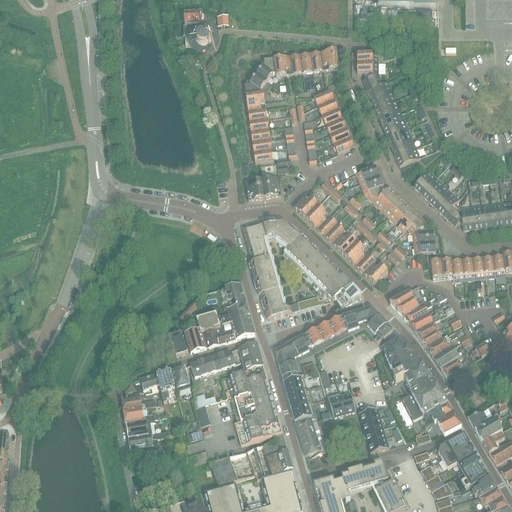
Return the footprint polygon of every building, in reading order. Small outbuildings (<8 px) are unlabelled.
[(431,28),(431,12),(415,11),(415,13),(405,13),(405,14),(397,14),(397,13),(380,12),(380,26),(431,28)] [(185,49),(196,48),(195,47),(195,45),(195,44),(195,42),(195,40),(196,39),(196,37),(197,36),(199,35),(200,34),(202,34),(201,27),(202,27),(201,13),(184,14),(184,16),(183,16),(183,22),(185,22),(185,28),(184,28),(184,39),(185,39),(185,49)] [(203,34),(202,34),(200,34),(199,35),(197,36),(196,37),(196,39),(195,40),(195,42),(195,44),(195,45),(195,47),(196,48),(197,49),(198,50),(199,51),(201,52),(202,52),(204,53),(205,52),(207,52),(208,51),(210,51),(211,50),(212,48),(213,47),(213,45),(214,44),(214,42),(213,40),(213,39),(212,37),(211,36),(209,35),(208,34),(206,34),(205,34),(203,34)] [(337,53),(320,55),(322,73),(339,70),(337,53)] [(320,55),(310,57),(312,74),(322,73),(320,55)] [(357,55),(357,66),(378,66),(378,55),(357,55)] [(306,57),(300,58),(302,75),(312,74),(310,57),(306,57)] [(290,60),(292,77),(302,75),(300,58),(290,60)] [(290,60),(273,62),(275,76),(276,79),(292,77),(290,60)] [(265,66),(263,69),(273,76),(275,76),(273,62),(264,63),(265,66)] [(259,66),(252,74),(266,85),(273,76),(263,69),(259,66)] [(357,66),(357,76),(364,76),(378,76),(378,66),(357,66)] [(246,83),(250,86),(260,93),(266,85),(252,74),(246,83)] [(364,82),(363,83),(367,93),(377,89),(374,83),(380,81),(378,76),(364,76),(364,82)] [(367,93),(371,102),(392,94),(387,84),(382,86),(380,81),(374,83),(377,89),(367,93)] [(314,82),(306,83),(307,93),(315,92),(314,82)] [(248,88),(245,89),(246,98),(260,96),(260,93),(250,86),(248,88)] [(314,99),(318,109),(334,102),(330,92),(314,99)] [(371,102),(375,112),(396,103),(392,94),(371,102)] [(260,96),(246,98),(248,114),(266,112),(264,95),(260,96)] [(318,109),(322,118),(338,111),(334,102),(318,109)] [(375,112),(379,121),(400,113),(396,103),(375,112)] [(322,118),(326,128),(342,121),(338,111),(322,118)] [(248,114),(250,124),(267,122),(266,112),(248,114)] [(379,121),(383,131),(404,122),(400,113),(379,121)] [(326,128),(330,137),(346,130),(342,121),(326,128)] [(250,124),(251,135),(269,132),(267,122),(250,124)] [(383,131),(387,140),(408,132),(404,122),(383,131)] [(330,137),(334,146),(350,140),(346,130),(330,137)] [(251,135),(252,145),(270,142),(269,132),(251,135)] [(387,140),(391,150),(412,141),(408,132),(387,140)] [(354,150),(350,140),(334,146),(338,156),(354,150)] [(391,150),(395,159),(416,151),(412,141),(391,150)] [(252,145),(254,155),(272,153),(270,142),(252,145)] [(420,161),(416,151),(395,159),(400,169),(414,163),(417,162),(420,161)] [(254,155),(255,165),(273,163),(272,153),(254,155)] [(445,166),(448,162),(443,158),(440,161),(445,166)] [(290,161),(289,161),(277,163),(278,169),(283,168),(288,168),(291,167),(290,161)] [(355,177),(360,187),(379,179),(375,169),(368,171),(355,177)] [(413,189),(421,197),(436,181),(429,173),(413,189)] [(379,179),(360,187),(364,197),(383,188),(379,179)] [(279,181),(262,183),(265,200),(281,198),(280,190),(279,181)] [(436,181),(421,197),(429,204),(444,188),(436,181)] [(248,203),(265,200),(262,183),(246,185),(248,203)] [(338,192),(343,187),(339,184),(334,188),(338,192)] [(383,188),(364,197),(373,205),(387,192),(383,188)] [(444,188),(429,204),(436,211),(452,195),(444,188)] [(373,205),(380,213),(396,197),(388,190),(387,192),(373,205)] [(452,195),(436,211),(443,218),(455,206),(459,202),(452,195)] [(318,208),(306,196),(294,209),(306,221),(318,208)] [(380,213),(388,220),(404,204),(396,197),(380,213)] [(388,220),(395,227),(411,212),(404,204),(388,220)] [(511,205),(502,206),(505,228),(511,227),(511,205)] [(455,206),(443,218),(455,229),(458,226),(462,225),(461,211),(455,206)] [(502,206),(492,208),(494,230),(505,228),(502,206)] [(330,219),(318,208),(306,221),(317,232),(330,219)] [(492,208),(482,209),(484,231),(494,230),(492,208)] [(482,209),(471,210),(474,232),(484,231),(482,209)] [(471,210),(461,211),(462,225),(463,233),(474,232),(471,210)] [(403,235),(407,231),(418,219),(411,212),(395,227),(403,235)] [(337,226),(330,219),(317,232),(325,239),(337,226)] [(407,231),(412,236),(427,234),(426,229),(426,228),(427,227),(418,219),(407,231)] [(268,322),(272,320),(291,315),(290,311),(284,312),(281,303),(285,302),(285,299),(281,300),(279,293),(283,292),(282,288),(278,290),(276,283),(280,281),(279,278),(275,279),(273,272),(277,271),(276,268),(272,269),(270,262),(274,261),(273,257),(269,258),(267,252),(271,251),(270,248),(266,249),(264,241),(274,238),(281,244),(279,247),(281,249),(283,246),(288,249),(283,256),(286,260),(289,257),(297,264),(293,268),(296,271),(300,267),(307,274),(303,278),(306,281),(310,277),(317,284),(313,288),(316,291),(320,288),(329,297),(327,299),(332,304),(336,301),(342,294),(346,297),(354,289),(304,239),(283,223),(268,223),(264,225),(263,223),(242,229),(252,265),(250,266),(259,297),(261,297),(268,322)] [(345,233),(337,226),(325,239),(332,246),(345,233)] [(357,245),(345,233),(332,246),(344,258),(357,245)] [(427,234),(412,236),(413,247),(434,244),(433,237),(433,234),(427,234)] [(435,250),(434,244),(413,247),(414,257),(426,256),(435,255),(435,250)] [(368,256),(357,245),(344,258),(356,269),(368,256)] [(381,253),(384,249),(379,245),(376,248),(381,253)] [(511,254),(502,255),(503,259),(504,273),(505,273),(511,272),(511,254)] [(368,256),(356,269),(363,276),(376,263),(368,256)] [(503,259),(493,260),(495,280),(505,279),(505,273),(504,273),(503,259)] [(493,260),(482,261),(485,281),(495,280),(493,260)] [(451,261),(441,262),(443,280),(453,279),(451,264),(452,264),(451,261)] [(482,261),(472,262),(474,283),(485,281),(482,261)] [(443,280),(441,262),(431,263),(432,275),(433,281),(443,280)] [(472,262),(462,263),(464,284),(474,283),(472,262)] [(363,276),(369,281),(375,288),(388,275),(381,268),(376,263),(363,276)] [(462,263),(452,264),(451,264),(453,279),(454,285),(464,284),(462,263)] [(227,297),(231,310),(246,306),(240,286),(221,291),(223,298),(227,297)] [(361,297),(354,289),(346,297),(342,294),(336,301),(342,310),(360,301),(361,297)] [(418,289),(389,305),(396,313),(421,297),(418,289)] [(434,294),(428,297),(431,302),(437,299),(434,294)] [(439,304),(446,300),(444,295),(437,299),(439,304)] [(421,297),(396,313),(403,320),(416,313),(422,308),(425,307),(424,305),(422,297),(421,297)] [(319,303),(318,299),(297,304),(299,313),(324,306),(322,302),(319,303)] [(196,309),(195,303),(179,319),(183,323),(196,309)] [(404,320),(409,327),(428,316),(426,311),(432,308),(429,303),(424,305),(425,307),(422,308),(416,313),(403,320),(404,320)] [(290,311),(291,315),(299,313),(297,304),(289,307),(290,311)] [(246,306),(231,310),(224,313),(225,318),(218,320),(220,330),(250,322),(246,306)] [(353,314),(343,318),(343,319),(347,332),(348,334),(351,333),(359,330),(357,326),(366,323),(369,327),(367,329),(375,337),(378,334),(384,340),(393,332),(387,326),(383,320),(380,317),(371,309),(353,315),(353,314)] [(447,318),(454,314),(451,309),(444,313),(447,318)] [(196,321),(199,332),(200,332),(201,336),(204,335),(214,331),(216,338),(222,336),(220,330),(218,320),(217,316),(199,320),(196,321)] [(409,327),(415,335),(433,325),(439,322),(439,320),(437,317),(430,320),(428,316),(409,327)] [(306,337),(305,337),(311,348),(311,349),(311,350),(347,332),(343,319),(338,320),(306,336),(306,337)] [(254,337),(250,322),(220,330),(222,336),(225,345),(254,337)] [(433,325),(415,335),(420,343),(438,333),(433,325)] [(511,349),(511,329),(501,336),(504,341),(509,351),(511,349)] [(205,351),(225,345),(222,336),(216,338),(214,331),(204,335),(206,341),(203,342),(205,351)] [(190,355),(205,351),(203,342),(206,341),(204,335),(201,336),(200,332),(199,332),(184,336),(190,355)] [(438,333),(420,343),(425,350),(441,341),(438,336),(441,334),(440,332),(438,333)] [(175,360),(188,356),(182,337),(169,341),(173,353),(172,355),(173,357),(175,357),(175,360)] [(281,349),(274,353),(277,362),(279,369),(282,380),(283,384),(303,379),(304,379),(303,378),(299,379),(298,375),(295,364),(294,361),(299,359),(309,354),(307,351),(311,349),(311,348),(305,337),(301,339),(291,344),(281,349)] [(441,341),(425,350),(433,361),(450,351),(446,345),(449,343),(446,338),(441,341)] [(366,339),(351,348),(356,356),(370,346),(366,339)] [(384,351),(382,353),(388,365),(389,365),(391,369),(390,369),(395,380),(422,365),(416,357),(414,356),(406,346),(400,340),(400,341),(384,351)] [(257,345),(240,351),(243,362),(260,357),(257,345)] [(481,359),(496,350),(494,347),(488,351),(485,345),(475,351),(471,354),(474,358),(479,356),(481,359)] [(240,351),(223,356),(228,370),(242,365),(244,364),(243,362),(240,351)] [(450,351),(433,361),(440,372),(461,360),(458,356),(456,357),(452,351),(450,351)] [(223,356),(207,362),(211,375),(228,370),(223,356)] [(245,374),(263,369),(260,357),(243,362),(244,364),(242,365),(244,372),(245,374)] [(464,364),(461,360),(440,372),(446,381),(461,372),(458,367),(464,364)] [(194,381),(211,375),(207,362),(190,367),(194,381)] [(316,374),(313,364),(302,367),(304,378),(316,374)] [(422,365),(393,381),(395,384),(404,379),(412,395),(411,396),(411,397),(435,384),(422,365)] [(181,370),(172,373),(178,395),(182,394),(183,400),(191,398),(190,392),(186,374),(184,369),(183,370),(181,370)] [(241,448),(282,436),(276,413),(275,414),(269,393),(270,392),(263,369),(245,374),(244,372),(229,375),(230,379),(236,401),(234,401),(241,424),(234,426),(241,448)] [(170,373),(156,377),(160,392),(163,406),(167,405),(166,403),(170,402),(168,395),(175,393),(170,373)] [(134,384),(125,393),(126,398),(139,396),(143,396),(143,393),(157,389),(158,393),(160,392),(156,377),(140,382),(140,383),(134,384)] [(284,384),(283,384),(287,398),(309,392),(309,391),(307,392),(303,379),(283,384),(284,384)] [(411,397),(402,402),(413,423),(422,419),(447,405),(447,404),(442,397),(439,392),(435,384),(411,397)] [(309,392),(287,398),(291,411),(313,405),(309,392)] [(339,396),(344,417),(356,414),(351,395),(340,398),(339,396)] [(194,399),(198,409),(216,404),(215,399),(205,401),(204,396),(194,399)] [(339,396),(327,399),(333,420),(344,417),(339,396)] [(124,414),(146,410),(156,409),(155,403),(141,405),(140,397),(121,401),(124,414)] [(167,405),(163,406),(167,418),(172,416),(169,404),(167,405)] [(313,405),(291,411),(295,425),(314,419),(311,406),(313,405)] [(454,417),(447,405),(422,419),(423,419),(430,416),(434,424),(437,423),(438,425),(437,425),(437,426),(454,417)] [(181,411),(183,420),(190,418),(188,409),(181,411)] [(126,426),(151,422),(154,422),(153,416),(147,417),(146,410),(124,414),(126,426)] [(378,411),(359,416),(362,426),(380,421),(378,411)] [(483,413),(467,421),(475,434),(499,420),(496,416),(486,421),(483,413)] [(461,429),(454,417),(437,426),(444,438),(461,429)] [(316,419),(295,426),(306,459),(309,458),(310,459),(321,455),(327,453),(316,419)] [(501,424),(499,420),(475,434),(481,445),(501,435),(503,434),(498,425),(501,424)] [(380,421),(362,426),(364,436),(383,431),(380,421)] [(126,426),(128,440),(154,436),(153,430),(151,422),(126,426)] [(191,438),(200,435),(197,427),(189,430),(191,438)] [(383,431),(364,436),(367,446),(386,441),(383,431)] [(154,436),(128,440),(130,452),(130,453),(144,450),(146,460),(159,458),(157,442),(169,440),(168,434),(154,436)] [(504,441),(501,435),(481,445),(488,456),(497,451),(494,446),(504,441)] [(210,467),(210,468),(218,489),(247,481),(255,479),(257,484),(292,472),(287,453),(283,436),(282,436),(273,439),(274,444),(246,455),(229,461),(210,467)] [(439,455),(438,455),(448,471),(457,466),(476,456),(469,445),(464,436),(463,436),(440,449),(439,455)] [(386,441),(367,446),(370,456),(389,451),(386,441)] [(511,442),(499,450),(506,462),(511,459),(511,449),(511,442)] [(497,451),(488,456),(495,468),(506,462),(499,450),(497,451)] [(187,470),(209,464),(206,454),(185,460),(187,470)] [(476,456),(457,466),(463,475),(458,478),(461,484),(465,491),(474,486),(479,482),(485,478),(478,467),(481,465),(476,456)] [(342,511),(338,498),(383,485),(388,483),(382,463),(341,475),(343,482),(334,485),(333,481),(313,487),(320,511),(342,511)] [(511,482),(511,467),(500,475),(507,485),(511,482)] [(433,474),(425,479),(426,483),(434,479),(436,478),(433,474)] [(243,511),(237,488),(207,496),(211,511),(299,511),(293,485),(295,485),(292,475),(261,484),(268,508),(252,511),(243,511)] [(477,497),(481,504),(499,494),(497,490),(490,478),(486,480),(481,483),(479,484),(482,488),(472,495),(475,499),(477,497)] [(376,493),(384,511),(403,511),(407,510),(404,504),(394,484),(376,493)] [(485,502),(481,504),(485,511),(486,510),(487,511),(504,511),(508,510),(502,500),(499,494),(485,502)]
